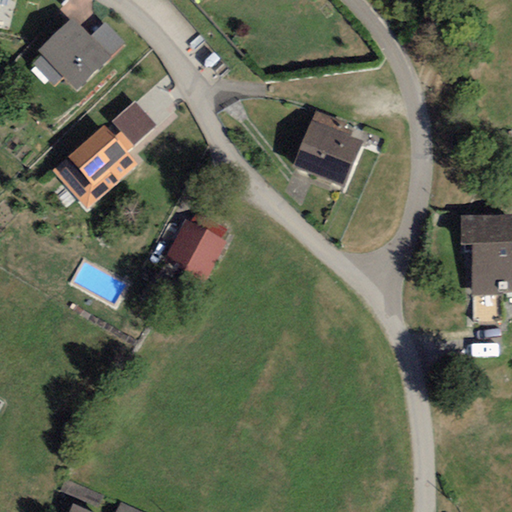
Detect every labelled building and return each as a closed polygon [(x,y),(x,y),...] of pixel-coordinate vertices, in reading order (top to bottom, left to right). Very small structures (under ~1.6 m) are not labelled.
[(87,40),(73,25),(35,61),(70,96),(125,44),(105,23),(87,40)] [(158,129),(135,103),(53,174),(87,213),(138,170),(126,156),(158,129)] [(352,129),(313,114),(291,172),(344,192),(363,145),(348,139),(352,129)] [(511,294),(511,216),(461,217),(461,244),(472,244),(473,295),(511,294)] [(207,286),(228,245),(187,224),(166,264),(207,286)]
